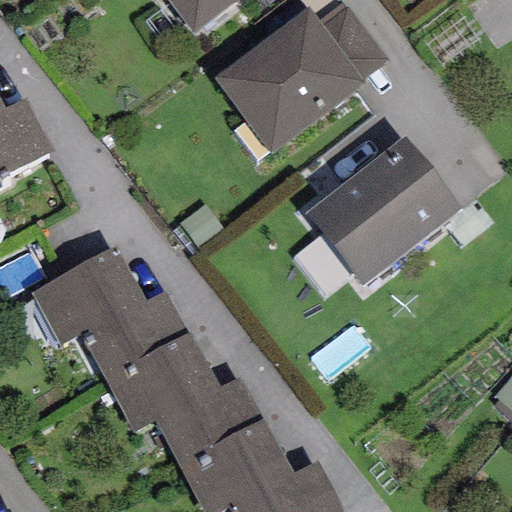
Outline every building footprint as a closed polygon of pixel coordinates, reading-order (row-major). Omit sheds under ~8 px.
[(160,0),(192,42),(247,0),(160,0)] [(347,11),(321,31),(361,84),(387,64),(347,11)] [(308,14),(213,84),(270,160),(365,89),(361,84),(321,31),(308,14)] [(4,113),(0,105),(0,185),(53,157),(24,103),(4,113)] [(304,219),(361,293),(461,218),(404,143),(304,219)] [(48,288),(29,298),(57,351),(81,339),(105,385),(190,340),(166,296),(146,307),(116,252),(48,288)] [(218,394),(190,340),(105,385),(133,437),(155,425),(181,473),(265,428),(241,382),(218,394)] [(511,368),(491,392),(511,409),(511,368)] [(293,479),(265,428),(181,473),(201,511),(335,511),(313,469),(293,479)]
